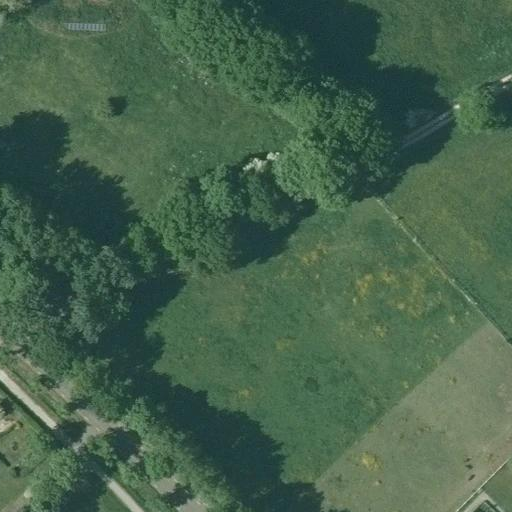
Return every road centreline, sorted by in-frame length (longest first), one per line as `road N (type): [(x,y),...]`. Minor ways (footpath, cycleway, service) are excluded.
road 1 (track): [(511,80),(349,170),(92,294)]
road 2 (tertiary): [(194,511),(0,325)]
road 3 (track): [(366,161),(155,0)]
